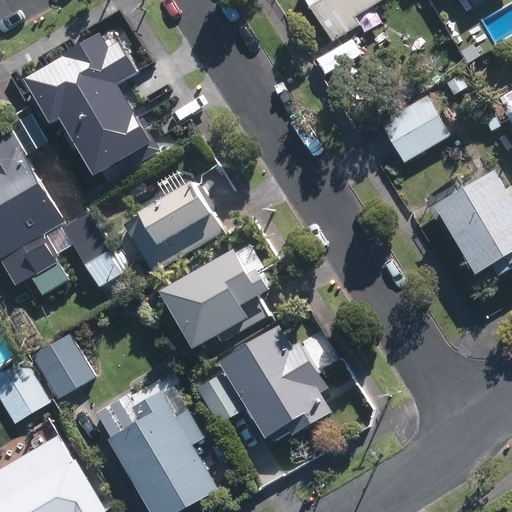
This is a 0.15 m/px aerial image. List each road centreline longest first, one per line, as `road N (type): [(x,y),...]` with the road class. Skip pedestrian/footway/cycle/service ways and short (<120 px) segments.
road 1 (residential): [(468,426),(201,0)]
road 2 (residential): [(468,426),(415,478),(357,511)]
